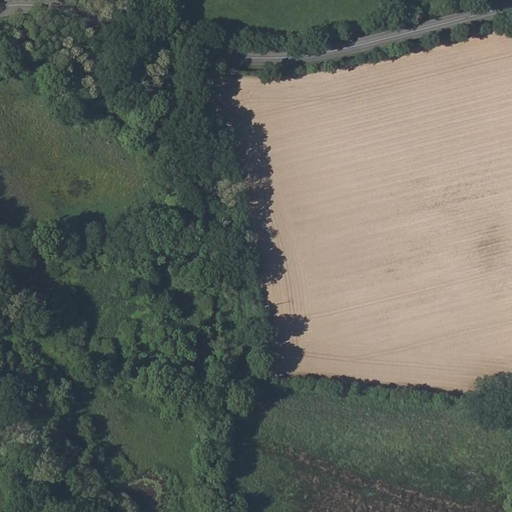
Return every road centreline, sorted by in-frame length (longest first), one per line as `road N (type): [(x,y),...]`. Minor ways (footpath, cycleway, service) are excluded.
road 1 (secondary): [(0,8),(39,6),(185,50),(278,57),(511,5)]
road 2 (track): [(172,47),(239,375)]
